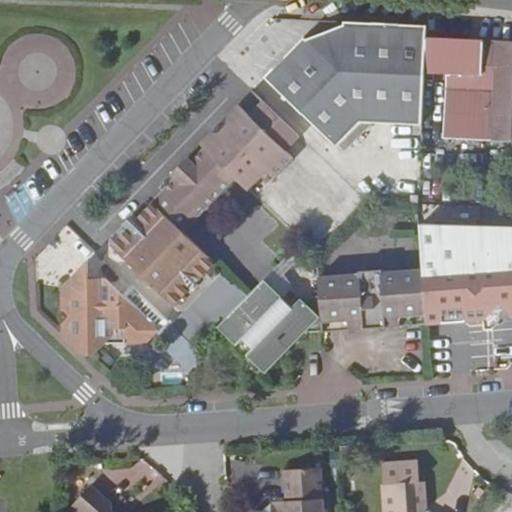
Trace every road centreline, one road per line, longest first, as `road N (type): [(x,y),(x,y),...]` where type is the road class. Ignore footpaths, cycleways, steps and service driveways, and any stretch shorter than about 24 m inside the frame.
road 1 (residential): [(0,265),(247,0)]
road 2 (residential): [(206,422),(455,408)]
road 3 (residential): [(2,317),(121,429)]
road 4 (residential): [(6,438),(2,317)]
